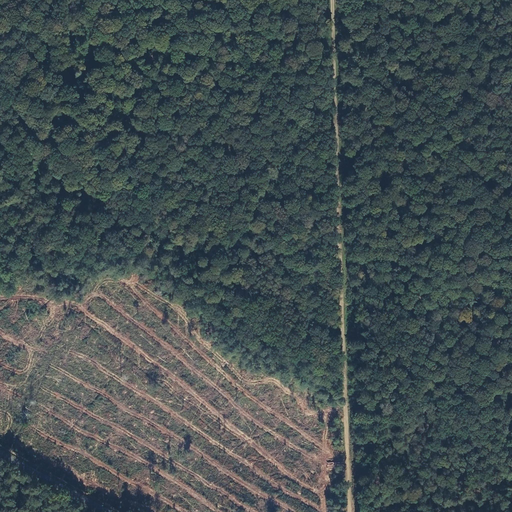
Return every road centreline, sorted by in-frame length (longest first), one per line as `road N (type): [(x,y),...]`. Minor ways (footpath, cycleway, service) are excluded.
road 1 (track): [(332,0),(343,310)]
road 2 (track): [(343,310),(349,511)]
road 3 (tertiary): [(0,451),(110,511)]
